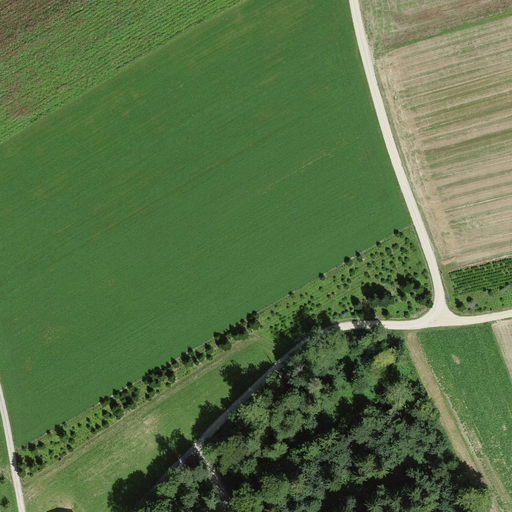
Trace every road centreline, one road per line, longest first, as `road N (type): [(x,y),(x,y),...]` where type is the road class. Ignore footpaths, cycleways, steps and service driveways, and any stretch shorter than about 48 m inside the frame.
road 1 (track): [(355,0),(442,320)]
road 2 (track): [(195,447),(320,330),(442,320)]
road 3 (track): [(0,394),(22,511)]
